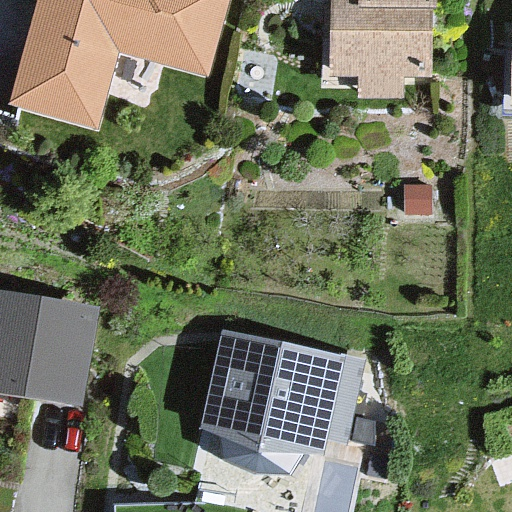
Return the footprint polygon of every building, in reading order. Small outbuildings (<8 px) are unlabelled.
[(43,0),(14,120),(98,141),(118,60),(198,80),(218,0),(43,0)] [(313,0),(313,73),(416,75),(416,0),(313,0)] [(95,310),(0,298),(0,397),(83,408),(95,310)] [(361,364),(223,336),(204,430),(316,453),(328,435),(346,439),(361,364)] [(115,496),(115,511),(213,511),(213,494),(115,496)]
